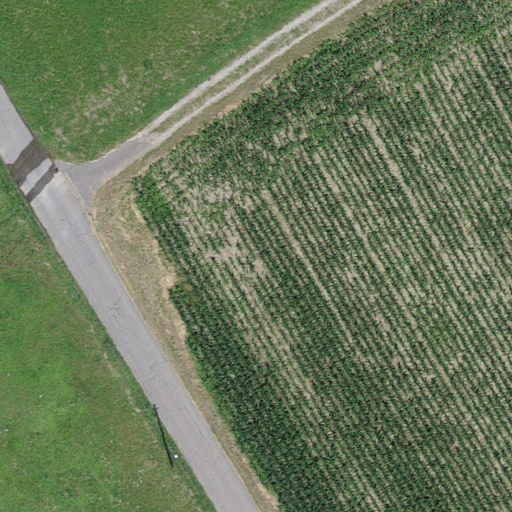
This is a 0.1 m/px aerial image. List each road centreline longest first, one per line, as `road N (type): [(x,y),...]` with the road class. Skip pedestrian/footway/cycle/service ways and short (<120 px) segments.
road 1 (unclassified): [(0,146),(228,511)]
road 2 (track): [(369,0),(43,222)]
